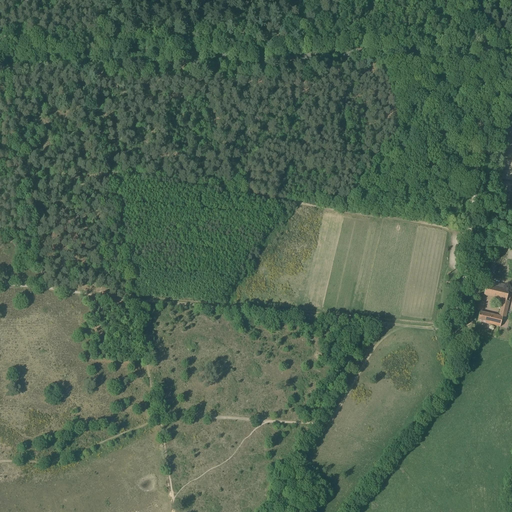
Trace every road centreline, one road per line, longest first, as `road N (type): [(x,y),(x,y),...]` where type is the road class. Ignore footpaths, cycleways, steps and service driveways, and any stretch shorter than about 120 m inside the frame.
road 1 (unclassified): [(0,52),(511,48)]
road 2 (track): [(457,320),(131,299),(0,281)]
road 3 (track): [(457,320),(482,60)]
road 4 (track): [(46,287),(5,52)]
road 5 (track): [(348,511),(451,382),(457,320)]
